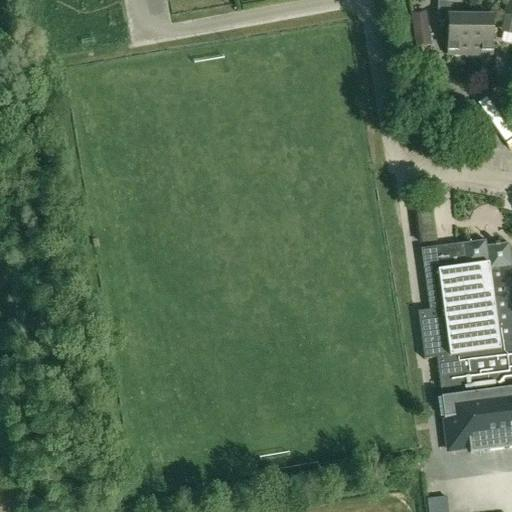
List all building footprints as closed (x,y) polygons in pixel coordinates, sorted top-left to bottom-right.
[(469,55),(470,16),(449,16),(449,2),(438,2),(438,21),(448,22),(448,55),(469,55)] [(430,46),(425,12),(412,14),(417,48),(430,46)] [(492,17),(470,16),(469,55),(491,55),(492,17)] [(511,266),(511,267),(508,243),(499,245),(499,243),(494,243),(494,245),(486,247),(485,241),(422,249),(432,326),(447,448),(468,445),(469,451),(511,445),(511,266)] [(0,291),(13,287),(0,248),(0,291)]
